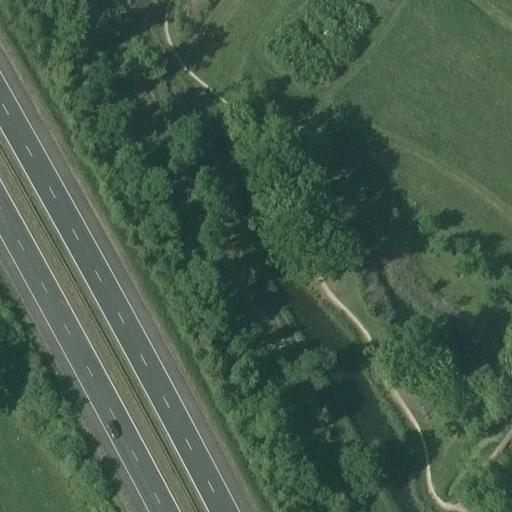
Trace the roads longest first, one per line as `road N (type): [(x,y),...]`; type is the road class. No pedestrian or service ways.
road 1 (track): [(102,0),(371,479),(381,511)]
road 2 (trunk): [(221,511),(0,94)]
road 3 (trunk): [(0,211),(162,511)]
